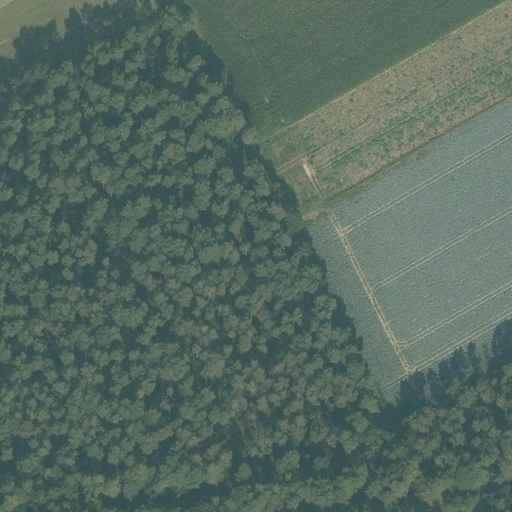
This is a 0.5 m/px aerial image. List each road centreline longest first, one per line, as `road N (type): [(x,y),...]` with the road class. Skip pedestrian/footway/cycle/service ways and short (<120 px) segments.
road 1 (track): [(391,434),(179,0)]
road 2 (track): [(129,511),(359,480),(384,459),(391,434),(511,363)]
